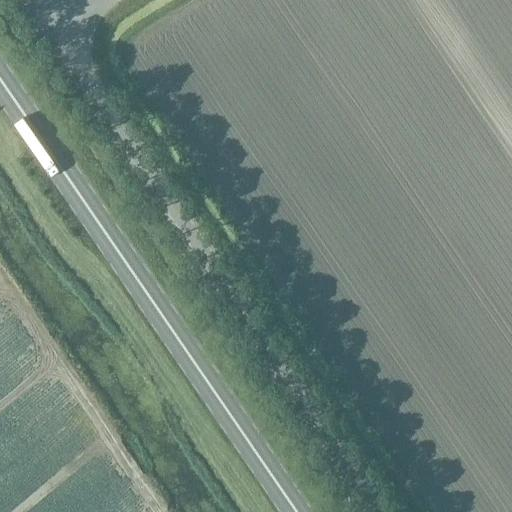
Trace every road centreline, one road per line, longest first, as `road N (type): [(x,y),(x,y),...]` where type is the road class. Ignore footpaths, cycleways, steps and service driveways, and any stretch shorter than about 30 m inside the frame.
road 1 (unclassified): [(382,511),(52,29)]
road 2 (primary): [(299,511),(0,75)]
